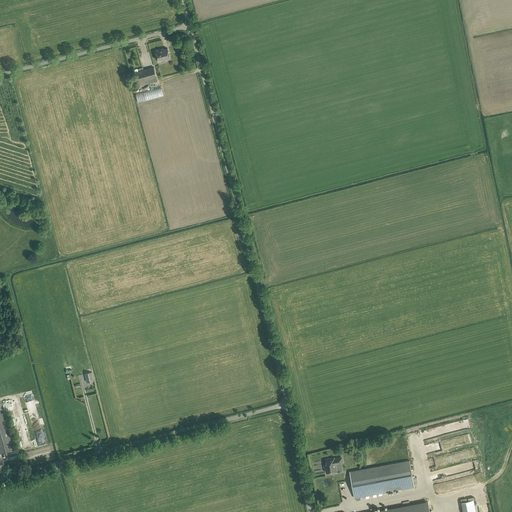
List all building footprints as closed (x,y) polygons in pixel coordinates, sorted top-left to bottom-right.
[(160,49),(155,50),(157,60),(164,58),(165,60),(170,59),(167,48),(161,50),(160,49)] [(135,72),(137,82),(156,77),(154,67),(135,72)] [(161,88),(136,94),(138,103),(163,96),(161,88)] [(91,408),(100,406),(97,393),(88,395),(91,408)] [(0,409),(0,453),(15,449),(5,411),(1,413),(0,409)] [(23,443),(30,442),(29,432),(22,433),(23,443)] [(334,458),(326,459),(327,465),(325,465),(326,472),(337,471),(335,464),(341,463),(342,461),(342,458),(340,457),(334,458)] [(414,486),(410,460),(349,472),(354,497),(414,486)] [(470,482),(474,480),(477,478),(474,474),(468,478),(470,482)] [(461,502),(463,511),(475,511),(473,500),(461,502)] [(429,511),(428,502),(374,511),(429,511)]
